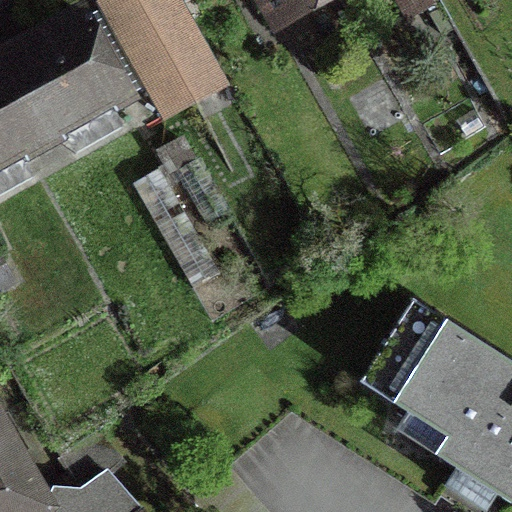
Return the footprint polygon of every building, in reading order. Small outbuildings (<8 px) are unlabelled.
[(220,82),(173,0),(121,0),(99,12),(158,118),(220,82)] [(255,0),(269,24),(311,0),(255,0)] [(116,106),(125,101),(77,17),(11,53),(5,42),(0,44),(0,171),(85,123),(98,127),(110,120),(116,106)] [(444,442),(433,460),(511,510),(511,369),(410,304),(357,387),(444,442)] [(0,511),(36,511),(39,511),(48,508),(44,500),(0,422),(0,511)] [(65,503),(44,500),(48,508),(39,511),(38,511),(147,511),(113,473),(120,466),(93,436),(56,462),(78,494),(65,503)]
